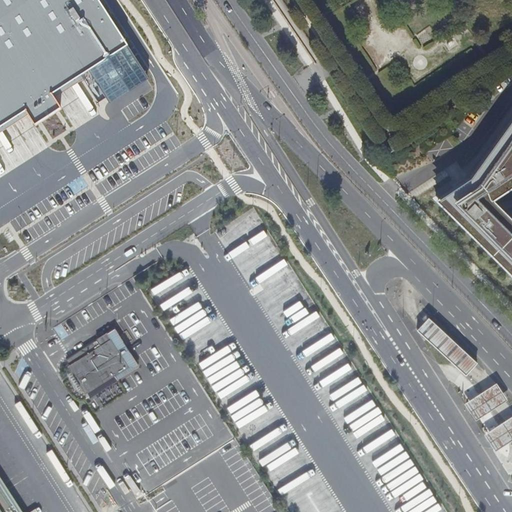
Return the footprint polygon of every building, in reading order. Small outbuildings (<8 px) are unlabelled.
[(0,0),(0,120),(22,106),(31,119),(56,103),(47,88),(85,63),(108,99),(145,75),(96,0),(0,0)] [(511,183),(511,113),(463,172),(464,173),(457,184),(453,181),(435,199),(511,275),(511,220),(490,198),(511,183)] [(392,150),(389,144),(384,143),(379,146),(377,147),(378,149),(382,154),(386,155),(392,150)] [(463,172),(453,181),(457,184),(464,173),(463,172)] [(229,234),(240,252),(268,234),(257,217),(229,234)] [(431,321),(428,318),(416,330),(465,375),(477,362),(443,331),(445,329),(434,317),(431,321)] [(69,365),(86,393),(87,393),(90,398),(117,381),(117,380),(139,366),(114,328),(66,359),(69,365)] [(507,400),(496,383),(464,403),(475,420),(507,400)] [(511,440),(511,415),(484,434),(495,451),(511,440)] [(17,511),(0,485),(0,511),(17,511)]
